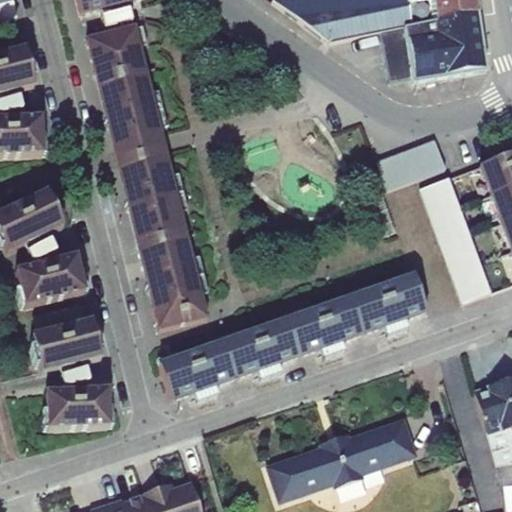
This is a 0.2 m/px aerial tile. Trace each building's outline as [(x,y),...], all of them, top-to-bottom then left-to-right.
[(10,0),(0,0),(0,23),(15,19),(10,0)] [(145,0),(74,0),(79,17),(99,12),(127,5),(146,0),(145,0)] [(378,35),(476,15),(473,0),(309,0),(270,4),(326,46),(327,45),(327,46),(378,35)] [(127,5),(99,12),(105,36),(133,30),(127,5)] [(476,15),(378,35),(388,85),(425,78),(426,86),(434,84),(434,83),(485,75),(483,64),(476,15)] [(105,36),(85,41),(94,76),(99,74),(101,83),(144,72),(134,29),(133,30),(105,36)] [(0,98),(12,96),(33,91),(24,53),(0,59),(0,98)] [(155,114),(144,72),(101,83),(95,85),(104,123),(105,126),(155,114)] [(0,123),(20,123),(12,96),(0,98),(0,123)] [(160,134),(155,114),(105,126),(106,129),(113,158),(115,167),(165,155),(163,146),(160,134)] [(0,123),(0,161),(41,159),(40,122),(20,123),(0,123)] [(434,144),(375,165),(386,194),(444,172),(434,144)] [(175,197),(165,155),(115,167),(126,209),(175,197)] [(511,157),(478,170),(489,200),(511,191),(511,157)] [(447,181),(419,192),(461,307),(489,296),(447,181)] [(511,222),(511,191),(489,200),(498,228),(511,222)] [(62,231),(46,196),(0,217),(0,244),(6,257),(21,250),(42,240),(62,231)] [(185,238),(175,197),(126,209),(135,250),(185,238)] [(511,254),(511,222),(498,228),(509,256),(511,254)] [(196,279),(185,238),(135,250),(146,292),(196,279)] [(21,250),(32,271),(56,265),(42,240),(21,250)] [(83,296),(74,260),(56,265),(32,271),(14,275),(23,311),(83,296)] [(206,321),(196,279),(146,292),(147,295),(148,294),(157,333),(206,321)] [(413,280),(349,302),(362,337),(381,330),(404,322),(426,315),(413,280)] [(349,302),(286,324),(298,359),(318,352),(341,344),(362,337),(349,302)] [(81,308),(31,320),(34,331),(84,318),(81,308)] [(404,322),(381,330),(385,340),(408,332),(404,322)] [(286,324),(222,346),(235,381),(255,374),(277,366),(298,359),(286,324)] [(39,377),(57,373),(79,368),(100,363),(90,325),(30,340),(39,377)] [(345,355),(341,344),(318,352),(322,363),(345,355)] [(222,346),(158,368),(171,403),(192,396),(214,388),(235,381),(222,346)] [(281,377),(277,366),(255,374),(259,384),(281,377)] [(79,368),(57,373),(65,396),(88,395),(79,368)] [(511,381),(473,394),(494,469),(501,467),(507,467),(511,465),(511,435),(511,432),(511,431),(511,381)] [(218,398),(214,388),(192,396),(195,406),(218,398)] [(108,431),(107,394),(88,395),(65,396),(44,397),(46,434),(108,431)] [(321,452),(266,470),(279,508),(331,490),(332,493),(363,482),(362,480),(414,461),(402,424),(347,443),(345,438),(319,446),(321,452)] [(511,468),(494,470),(500,489),(511,487),(511,468)] [(142,496),(143,500),(146,511),(198,511),(190,487),(171,493),(169,487),(142,496)] [(511,511),(511,487),(500,489),(502,511),(511,511)] [(121,503),(106,508),(106,511),(146,511),(143,500),(123,506),(121,503)]
